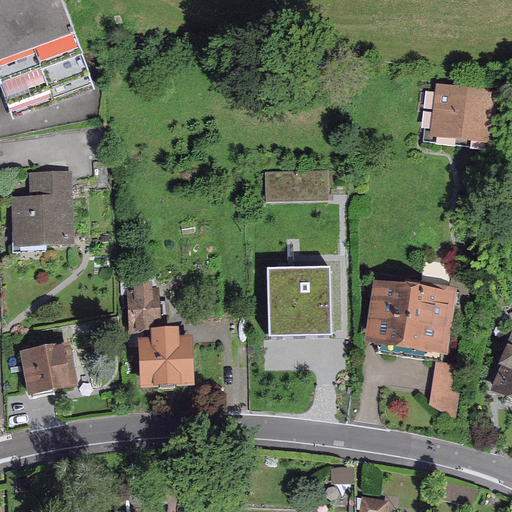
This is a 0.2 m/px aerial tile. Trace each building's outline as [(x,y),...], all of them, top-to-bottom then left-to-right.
[(46,0),(0,0),(0,113),(78,85),(46,0)] [(503,91),(436,84),(430,139),(498,145),(503,91)] [(81,131),(83,148),(103,146),(100,128),(81,131)] [(265,174),(266,202),(328,200),(327,172),(265,174)] [(73,245),(71,174),(30,175),(31,198),(12,199),(14,246),(73,245)] [(331,267),(267,268),(268,336),(332,335),(331,267)] [(456,288),(375,276),(365,340),(447,352),(456,288)] [(160,328),(159,288),(153,289),(152,283),(133,284),(133,289),(127,290),(129,330),(160,328)] [(139,389),(195,386),(193,339),(180,339),(180,331),(151,332),(151,340),(137,341),(139,389)] [(511,336),(510,336),(496,367),(499,368),(488,392),(511,402),(511,336)] [(70,344),(21,352),(28,395),(77,387),(70,344)] [(463,367),(436,363),(429,405),(454,418),(463,367)] [(331,467),(331,483),(355,483),(355,467),(331,467)]
